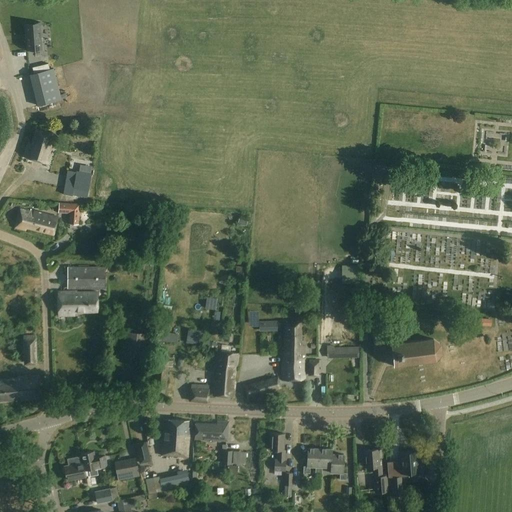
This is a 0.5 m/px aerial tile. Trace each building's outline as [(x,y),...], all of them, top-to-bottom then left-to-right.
[(41,22),(25,24),(27,50),(43,49),(41,22)] [(62,99),(54,68),(30,74),(37,105),(62,99)] [(54,134),(36,129),(32,143),(28,142),(24,157),(48,164),(52,149),(50,148),(54,134)] [(91,174),(69,170),(65,197),(87,200),(91,174)] [(32,187),(20,186),(19,199),(31,200),(32,187)] [(80,204),(59,203),(58,213),(69,213),(68,224),(79,224),(80,204)] [(34,212),(20,209),(16,227),(26,230),(27,227),(54,234),(58,217),(34,211),(34,212)] [(108,268),(68,267),(68,291),(58,292),(59,316),(75,316),(75,312),(98,312),(98,292),(78,293),(76,291),(73,291),(72,288),(107,288),(108,268)] [(491,319),(478,319),(478,327),(491,327),(491,319)] [(302,345),(301,322),(285,322),(285,352),(283,352),(283,380),(306,380),(305,347),(302,345)] [(148,334),(127,332),(125,356),(145,358),(148,334)] [(163,341),(178,343),(178,334),(156,332),(155,341),(163,341)] [(37,364),(36,334),(23,335),(24,364),(37,364)] [(441,344),(434,339),(392,344),(394,366),(436,361),(442,353),(441,344)] [(347,346),(326,347),(326,359),(348,358),(347,346)] [(215,375),(214,379),(221,379),(221,382),(236,384),(236,383),(235,379),(239,353),(220,351),(217,375),(215,375)] [(173,361),(157,359),(154,387),(166,388),(168,367),(173,367),(173,361)] [(319,360),(309,360),(308,376),(318,376),(319,360)] [(43,398),(39,375),(16,377),(16,378),(0,379),(0,400),(17,398),(17,401),(43,398)] [(282,388),(279,375),(244,384),(248,397),(282,388)] [(214,379),(212,395),(235,397),(236,384),(221,382),(221,379),(214,379)] [(210,385),(191,384),(189,401),(208,403),(210,385)] [(189,420),(164,419),(162,456),(189,457),(191,428),(189,428),(189,420)] [(229,421),(218,421),(218,424),(196,423),(195,440),(228,441),(229,421)] [(285,433),(271,433),(270,450),(278,450),(277,459),(275,459),(275,470),(286,471),(286,460),(286,450),(285,450),(285,433)] [(150,460),(146,442),(136,444),(141,463),(150,460)] [(320,467),(320,449),(308,448),(307,466),(304,466),(304,473),(310,473),(311,467),(315,467),(320,467)] [(322,468),(331,468),(332,468),(332,454),(333,449),(320,449),(320,467),(315,467),(315,473),(322,474),(322,468)] [(382,459),(380,460),(379,449),(365,450),(366,468),(374,467),(376,494),(388,493),(387,476),(383,477),(382,459)] [(233,450),(222,450),(222,464),(233,464),(233,450)] [(82,456),(85,472),(90,471),(91,475),(98,474),(97,468),(107,466),(105,455),(95,457),(94,451),(82,454),(82,456)] [(413,452),(400,453),(401,467),(402,473),(420,471),(419,461),(415,461),(415,451),(413,452)] [(344,455),(332,454),(332,468),(331,468),(331,473),(340,473),(340,479),(347,480),(347,473),(344,473),(344,455)] [(85,472),(82,456),(68,459),(69,465),(65,466),(67,480),(91,475),(90,471),(85,472)] [(136,458),(115,463),(118,480),(140,476),(136,458)] [(293,473),(285,473),(284,495),(292,496),(293,473)] [(191,484),(189,475),(171,479),(172,488),(191,484)] [(399,477),(388,478),(390,497),(403,496),(402,485),(400,485),(399,477)] [(142,492),(141,480),(131,481),(132,493),(142,492)] [(119,499),(117,487),(95,492),(97,503),(119,499)] [(424,494),(416,493),(415,506),(423,507),(424,494)] [(90,511),(131,511),(131,508),(135,507),(133,497),(118,500),(120,511),(101,511),(101,510),(90,511)]
